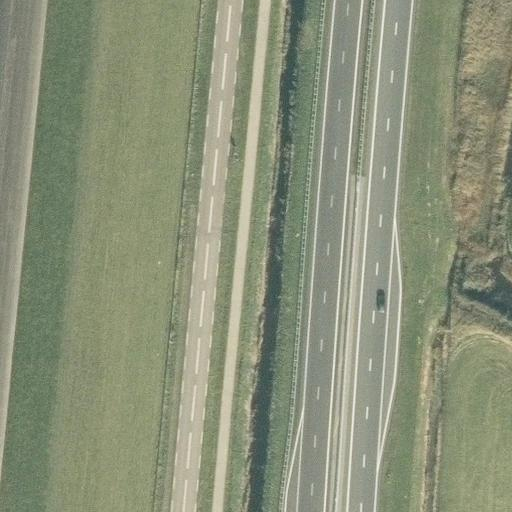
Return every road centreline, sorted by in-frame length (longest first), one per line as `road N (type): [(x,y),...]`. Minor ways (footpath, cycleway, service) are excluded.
road 1 (secondary): [(177,511),(224,0)]
road 2 (trunk): [(360,511),(398,0)]
road 3 (trunk): [(346,0),(309,511)]
